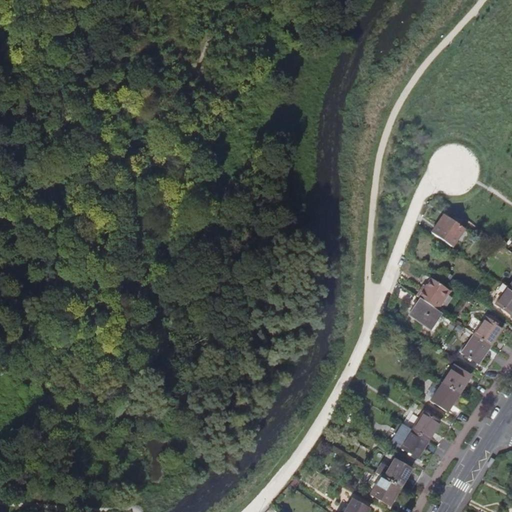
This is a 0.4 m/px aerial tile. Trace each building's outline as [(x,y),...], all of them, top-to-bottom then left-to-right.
[(432,234),(451,247),(464,229),(444,216),(432,234)] [(418,298),(422,300),(439,311),(451,292),(433,280),(425,292),(423,291),(418,298)] [(511,288),(508,285),(496,302),(511,314),(511,311),(511,288)] [(443,314),(439,311),(422,300),(412,316),(433,330),(443,314)] [(474,334),(489,345),(501,327),(486,316),(474,334)] [(489,345),(474,334),(462,352),(478,362),(489,345)] [(443,382),(458,392),(470,374),(455,363),(443,382)] [(458,392),(443,382),(431,399),(447,409),(458,392)] [(338,415),(348,421),(354,412),(344,405),(338,415)] [(411,428),(428,438),(439,420),(423,410),(411,428)] [(428,438),(411,428),(402,422),(391,440),(416,455),(428,438)] [(375,473),(381,477),(393,483),(399,487),(410,469),(395,459),(389,469),(381,464),(375,473)] [(393,483),(381,477),(371,495),(388,506),(399,487),(393,483)] [(365,511),(368,509),(352,499),(344,511),(365,511)]
